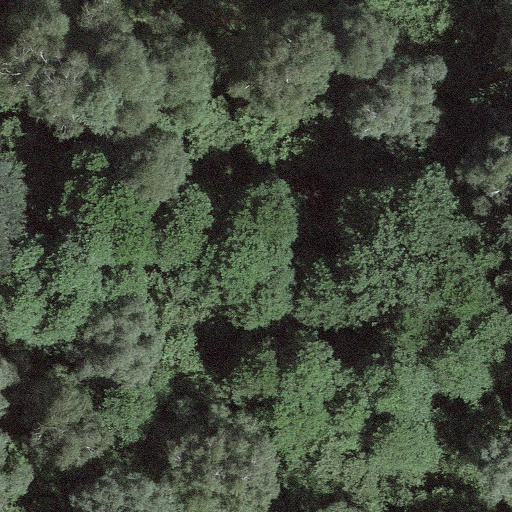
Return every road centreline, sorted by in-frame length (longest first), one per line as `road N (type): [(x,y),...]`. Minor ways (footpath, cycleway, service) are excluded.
road 1 (track): [(511,206),(354,198),(101,126),(0,113)]
road 2 (track): [(0,13),(142,15),(214,0)]
